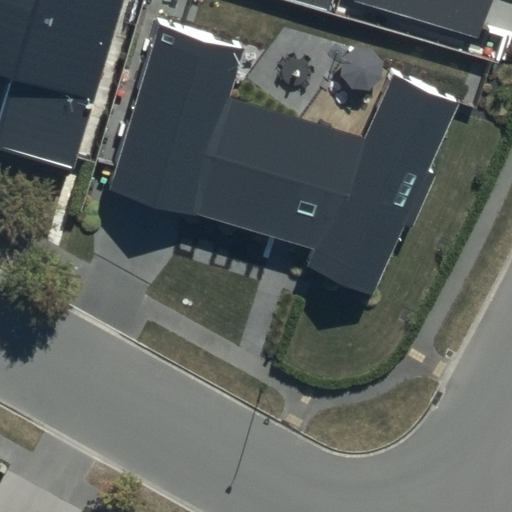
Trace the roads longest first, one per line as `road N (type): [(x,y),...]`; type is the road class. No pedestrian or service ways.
road 1 (residential): [(312,511),(0,340)]
road 2 (residential): [(438,511),(511,356)]
